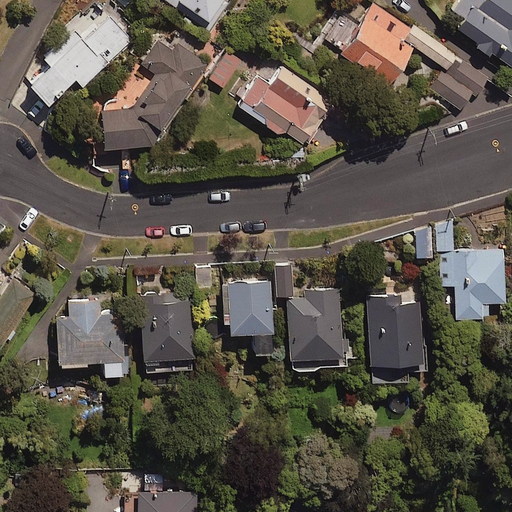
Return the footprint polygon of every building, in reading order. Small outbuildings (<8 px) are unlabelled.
[(167,0),(207,29),(227,0),(167,0)] [(406,25),(372,0),(362,0),(332,41),(379,77),(408,39),(442,65),(452,52),(410,20),(406,25)] [(511,0),(451,0),(442,13),(511,64),(511,0)] [(101,12),(95,5),(37,50),(43,57),(21,75),(39,98),(71,73),(77,81),(138,33),(114,2),(101,12)] [(95,143),(146,142),(160,123),(154,119),(182,80),(188,84),(205,60),(174,38),(168,46),(153,35),(136,59),(150,69),(127,101),(94,102),(95,143)] [(239,58),(224,47),(204,73),(219,84),(239,58)] [(456,57),(445,74),(439,70),(428,86),(458,106),(468,92),(472,95),(484,77),(456,57)] [(329,96),(276,60),(268,72),(259,66),(235,101),(274,128),(277,123),(299,138),(329,96)] [(449,245),(449,220),(432,220),(432,245),(449,245)] [(424,226),(412,226),(412,251),(424,251),(424,226)] [(500,247),(436,246),(436,279),(449,279),(448,310),(483,310),(483,296),(499,296),(500,247)] [(288,261),(271,262),(272,290),(289,290),(288,261)] [(207,263),(191,264),(192,286),(208,285),(207,263)] [(0,334),(32,290),(5,271),(0,278),(0,334)] [(266,277),(220,278),(221,327),(247,327),(248,346),(268,345),(266,277)] [(285,363),(290,363),(290,366),(309,365),(309,362),(341,359),(335,284),(300,286),(301,295),(280,297),(285,363)] [(185,288),(134,289),(136,365),(187,363),(185,288)] [(420,327),(416,327),(415,297),(396,298),(396,290),(362,291),(363,375),(402,374),(402,365),(421,365),(420,327)] [(95,294),(64,296),(64,311),(51,311),(53,356),(97,354),(98,368),(119,368),(117,309),(96,309),(95,294)] [(131,485),(132,508),(119,508),(119,511),(193,511),(193,484),(131,485)]
